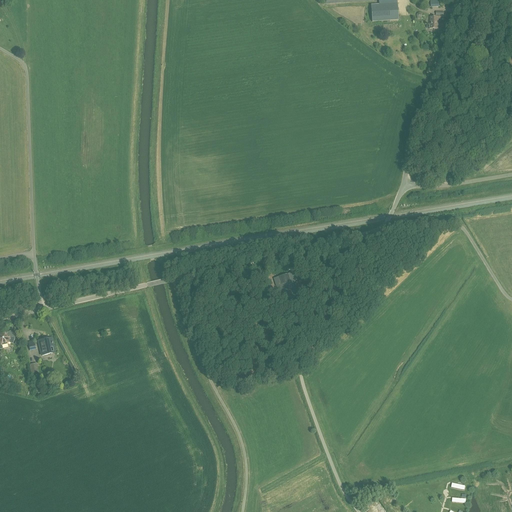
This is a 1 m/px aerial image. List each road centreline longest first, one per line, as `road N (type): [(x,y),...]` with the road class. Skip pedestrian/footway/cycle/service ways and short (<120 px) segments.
road 1 (track): [(358,511),(330,462),(300,369),(379,234)]
road 2 (unclassified): [(123,290),(377,230)]
road 3 (track): [(215,511),(222,486),(215,439),(171,357),(146,285)]
road 4 (unclassified): [(403,186),(462,0)]
road 5 (unclassified): [(511,299),(457,225),(377,230)]
road 6 (unclassified): [(123,290),(0,319)]
